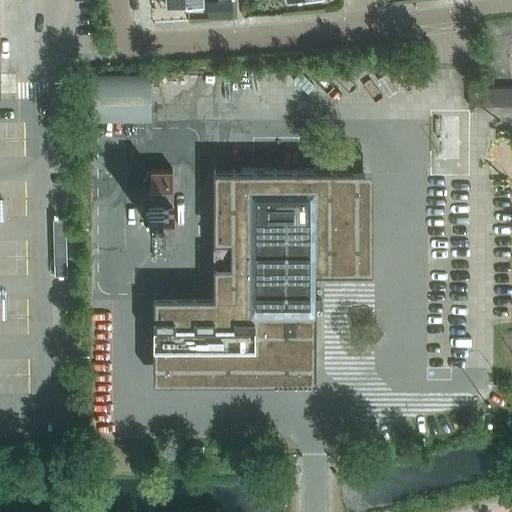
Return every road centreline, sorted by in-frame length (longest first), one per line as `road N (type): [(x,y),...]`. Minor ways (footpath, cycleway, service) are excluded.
road 1 (unknown): [(191,139),(387,133),(397,141),(407,206),(405,318),(400,344),(379,372)]
road 2 (unknown): [(379,372),(343,392),(147,400),(128,383),(123,283)]
road 3 (unknown): [(379,372),(438,380),(471,362),(466,115)]
road 4 (residential): [(364,22),(123,43),(120,0)]
road 5 (unknown): [(123,283),(120,164),(144,140),(191,139)]
road 6 (unknown): [(191,139),(187,264),(160,281),(123,283)]
road 7 (residential): [(511,5),(364,22)]
